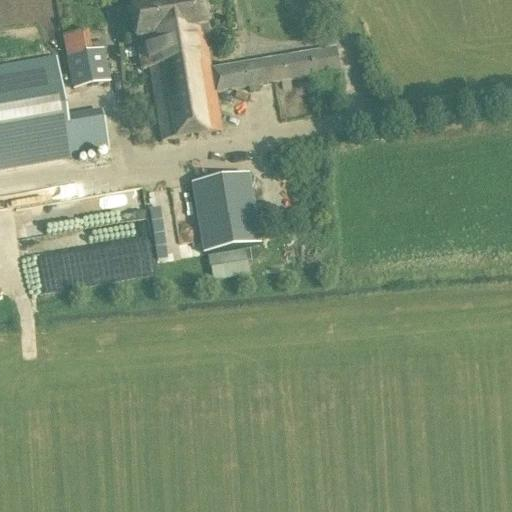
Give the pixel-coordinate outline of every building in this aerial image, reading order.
[(152,78),(210,69),(204,29),(206,28),(202,0),(130,12),(135,41),(140,40),(145,70),(150,70),(152,78)] [(91,54),(87,32),(61,37),(72,91),(110,83),(103,52),(91,54)] [(338,73),(335,50),(211,70),(210,69),(152,78),(162,141),(221,132),(214,94),(248,88),(249,94),(258,93),(258,87),(338,73)] [(65,118),(55,58),(0,68),(0,174),(108,155),(100,112),(65,118)] [(222,174),(185,178),(191,237),(228,233),(222,174)] [(35,205),(40,231),(143,210),(138,185),(35,205)] [(39,227),(19,228),(20,249),(40,248),(39,227)] [(83,246),(54,253),(62,283),(91,276),(83,246)]
